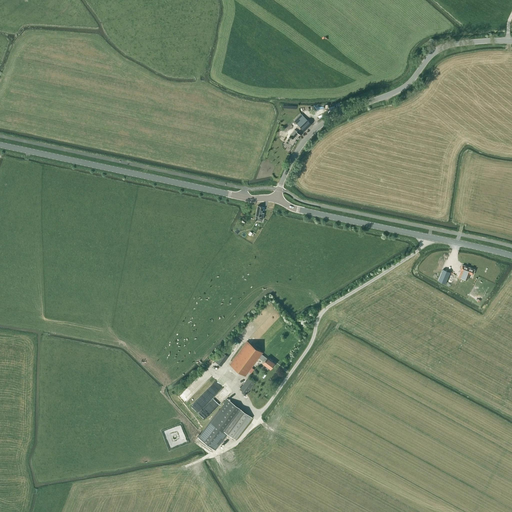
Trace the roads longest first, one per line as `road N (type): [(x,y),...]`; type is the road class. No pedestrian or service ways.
road 1 (tertiary): [(276,199),(287,167),(320,127),(400,89),(448,46),(511,41)]
road 2 (tertiary): [(276,199),(0,145)]
road 3 (tertiary): [(511,256),(276,199)]
